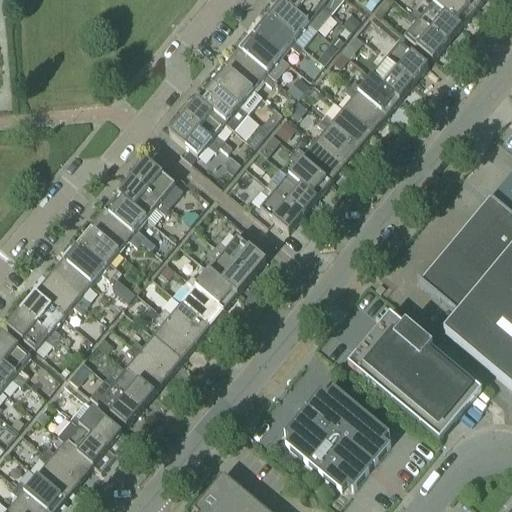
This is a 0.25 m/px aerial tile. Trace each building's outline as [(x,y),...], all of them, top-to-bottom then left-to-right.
[(330,20),(306,0),(284,0),(280,5),(309,30),(317,36),(330,20)] [(345,2),(342,0),(306,0),(330,20),(345,2)] [(461,32),(474,16),(454,0),(438,0),(432,8),(461,32)] [(454,0),(474,16),(487,0),(454,0)] [(309,30),(280,5),(266,22),(303,52),(307,47),(299,40),(309,30)] [(461,32),(432,8),(422,19),(415,13),(410,18),(447,49),(461,32)] [(447,49),(410,18),(406,23),(413,30),(404,42),(432,66),(447,49)] [(303,52),(266,22),(252,38),(281,62),(290,51),(298,58),(303,52)] [(281,62),(252,38),(239,55),(275,85),(280,80),(272,74),(281,62)] [(363,47),(355,40),(342,57),(349,63),(363,47)] [(414,89),(428,72),(399,47),(389,59),(381,53),(377,58),(414,89)] [(317,64),(324,70),(338,54),(331,48),(317,64)] [(275,85),(239,55),(225,72),(253,96),(263,85),(271,91),(275,85)] [(400,105),(414,89),(377,58),(372,63),(380,70),(371,81),(400,105)] [(253,96),(225,72),(210,88),(247,119),(252,114),(244,107),(253,96)] [(386,122),(400,105),(371,81),(361,92),(354,86),(349,91),(386,122)] [(247,119),(210,88),(197,105),(226,129),(235,118),(243,124),(247,119)] [(372,138),(386,122),(349,91),(345,96),(352,103),(343,114),(372,138)] [(226,129),(197,105),(183,121),(220,152),(224,147),(216,140),(226,129)] [(358,155),(372,138),(343,114),(334,126),(326,119),(321,124),(358,155)] [(220,152),(183,121),(169,138),(198,163),(207,151),(215,157),(220,152)] [(344,172),(358,155),(321,124),(317,130),(325,136),(315,148),(344,172)] [(272,140),(259,156),(267,163),(280,147),(272,140)] [(330,188),(344,172),(315,148),(306,159),(298,152),(294,158),(330,188)] [(316,205),(330,188),(294,158),(289,163),(297,169),(288,181),(316,205)] [(183,196),(166,182),(171,176),(155,162),(150,169),(146,166),(132,183),(168,214),(183,196)] [(491,204),(511,221),(511,175),(489,202),(491,204)] [(303,221),(316,205),(288,181),(278,192),(270,185),(266,191),(303,221)] [(168,214),(132,183),(118,199),(147,223),(156,212),(164,219),(168,214)] [(288,238),(303,221),(266,191),(261,196),(269,203),(260,214),(288,238)] [(147,223),(118,199),(104,216),(141,246),(145,241),(137,235),(147,223)] [(511,221),(491,204),(489,202),(487,201),(486,202),(490,205),(475,223),(464,237),(449,254),(511,307),(511,221)] [(141,246),(104,216),(90,232),(119,256),(128,245),(136,252),(141,246)] [(119,256),(90,232),(76,249),(113,280),(117,274),(110,268),(119,256)] [(266,266),(237,242),(227,253),(219,247),(215,252),(252,283),(266,266)] [(113,280),(76,249),(63,265),(91,290),(101,278),(109,285),(113,280)] [(252,283),(215,252),(210,257),(218,264),(209,275),(238,299),(252,283)] [(511,307),(449,254),(421,287),(418,284),(417,285),(420,288),(457,319),(443,336),(511,393),(511,307)] [(91,290),(63,265),(49,282),(85,313),(90,308),(82,301),(91,290)] [(238,299),(209,275),(199,286),(191,280),(187,285),(224,316),(238,299)] [(85,313),(49,282),(35,299),(64,323),(73,312),(81,318),(85,313)] [(224,316),(187,285),(182,290),(190,297),(181,308),(210,333),(224,316)] [(64,323),(35,299),(21,315),(58,346),(62,341),(54,334),(64,323)] [(196,349),(210,333),(181,308),(172,320),(164,313),(159,318),(196,349)] [(58,346),(21,315),(7,333),(35,357),(45,345),(53,351),(58,346)] [(182,366),(196,349),(159,318),(155,324),(163,330),(153,341),(182,366)] [(482,395),(431,352),(432,351),(405,328),(404,330),(390,318),(347,368),(439,445),(482,395)] [(31,362),(2,338),(0,340),(0,365),(24,386),(29,381),(21,374),(31,362)] [(168,382),(182,366),(153,341),(144,353),(136,346),(132,351),(168,382)] [(154,399),(168,382),(132,351),(127,357),(135,363),(126,375),(154,399)] [(24,386),(0,365),(0,394),(2,396),(12,385),(20,391),(24,386)] [(154,399),(126,375),(116,386),(108,379),(104,385),(140,416),(154,399)] [(140,416),(104,385),(99,390),(107,397),(98,409),(126,433),(140,416)] [(390,449),(384,444),(389,438),(333,391),(328,397),(321,392),(284,437),(290,442),(285,449),(341,496),(346,489),(353,495),(390,449)] [(129,444),(93,414),(85,408),(71,424),(115,461),(129,444)] [(115,461),(71,424),(57,441),(101,478),(115,461)] [(101,478),(57,441),(65,448),(55,459),(47,452),(43,458),(79,489),(93,472),(101,478)] [(79,489),(43,458),(38,463),(46,470),(37,481),(66,505),(79,489)] [(261,511),(223,479),(195,511),(261,511)] [(59,511),(66,505),(37,481),(28,492),(20,485),(15,491),(40,511),(59,511)] [(40,511),(15,491),(11,496),(19,503),(10,511),(40,511)]
